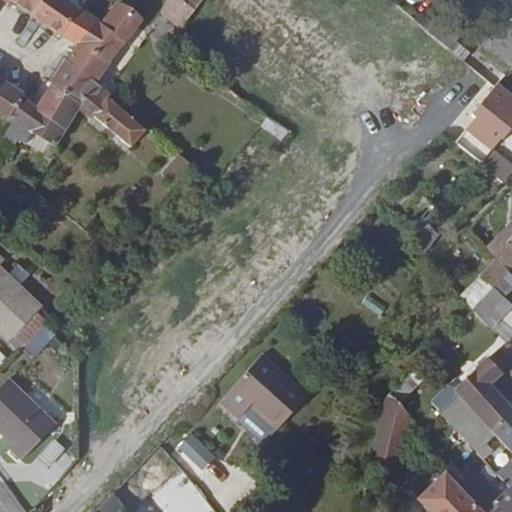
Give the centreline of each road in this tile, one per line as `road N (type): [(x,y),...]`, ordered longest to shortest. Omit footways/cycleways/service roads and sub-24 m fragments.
road 1 (unknown): [(71,511),(452,94)]
road 2 (unknown): [(409,141),(246,11)]
